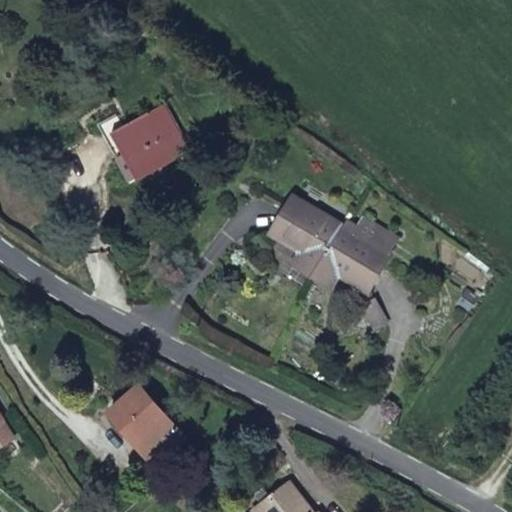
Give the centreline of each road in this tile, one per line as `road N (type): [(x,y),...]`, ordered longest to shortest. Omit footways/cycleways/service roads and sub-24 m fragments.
road 1 (unclassified): [(0,250),(122,324),(488,511)]
road 2 (unknown): [(0,344),(45,402),(136,482)]
